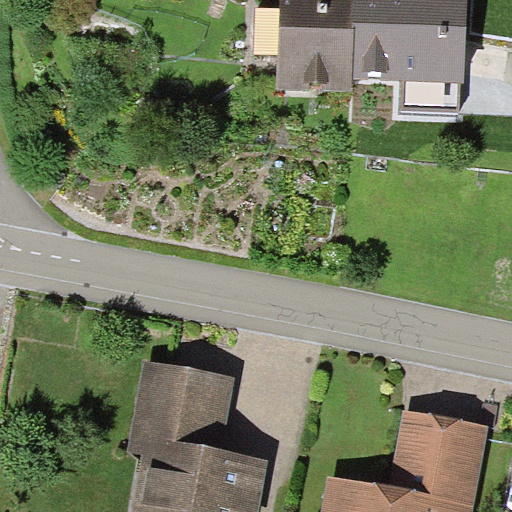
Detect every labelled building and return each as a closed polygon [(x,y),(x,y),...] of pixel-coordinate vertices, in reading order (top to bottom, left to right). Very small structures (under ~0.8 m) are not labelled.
[(352,97),(352,84),(355,0),(280,0),(277,95),(352,97)] [(355,0),(352,84),(465,88),(467,0),(355,0)] [(236,380),(146,364),(129,455),(142,458),(145,441),(222,455),(236,380)] [(474,511),(490,428),(404,412),(389,491),(328,479),(321,511),(474,511)] [(259,511),(261,502),(268,463),(222,455),(145,441),(142,458),(131,511),(259,511)]
